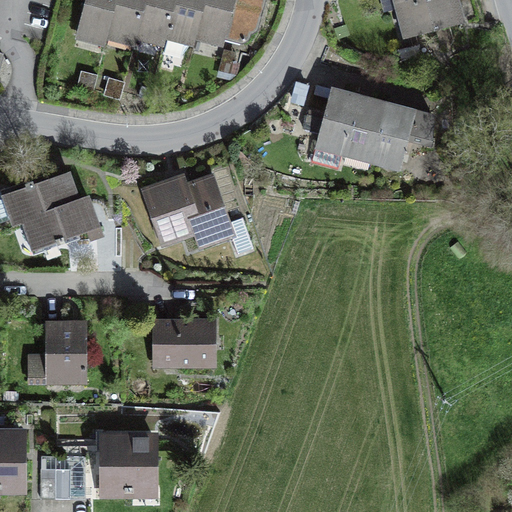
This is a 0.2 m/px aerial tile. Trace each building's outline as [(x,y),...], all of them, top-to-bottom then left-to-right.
[(115,0),(85,0),(77,33),(106,40),(108,32),(115,0)] [(144,0),(115,0),(108,32),(135,39),(137,32),(144,0)] [(174,0),(144,0),(137,32),(165,39),(166,33),(174,0)] [(204,0),(174,0),(166,33),(195,40),(197,33),(204,0)] [(204,0),(197,33),(224,40),(225,38),(241,42),(244,41),(246,40),(249,37),(250,32),(253,32),(256,30),(258,27),(264,0),(204,0)] [(431,0),(400,0),(402,8),(431,0)] [(463,22),(456,0),(431,0),(402,8),(410,36),(463,22)] [(343,149),(345,150),(360,96),(331,89),(323,120),(308,116),(305,128),(319,132),(311,161),(338,168),(343,149)] [(345,150),(373,157),(387,104),(360,96),(345,150)] [(387,104),(373,157),(402,164),(408,139),(430,144),(433,116),(387,104)] [(12,172),(0,167),(0,198),(2,199),(12,172)] [(70,172),(8,195),(18,222),(27,219),(80,200),(70,172)] [(181,179),(147,191),(164,241),(196,229),(201,244),(231,233),(238,253),(253,248),(243,218),(227,223),(212,180),(185,189),(181,179)] [(27,219),(37,247),(98,225),(88,197),(80,200),(27,219)] [(158,321),(158,365),(211,364),(211,321),(158,321)] [(46,383),(46,374),(87,374),(87,327),(64,327),(64,322),(46,322),(46,355),(30,355),(30,383),(46,383)] [(0,432),(0,483),(21,483),(21,433),(0,432)] [(106,437),(106,487),(152,487),(152,437),(106,437)] [(56,498),(56,469),(41,468),(41,498),(56,498)] [(56,469),(56,498),(70,498),(71,469),(56,469)]
